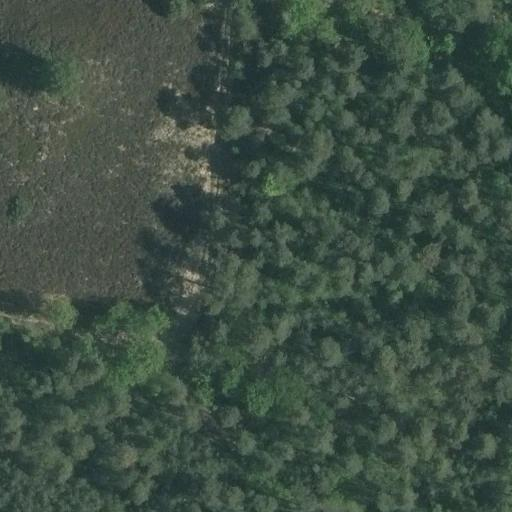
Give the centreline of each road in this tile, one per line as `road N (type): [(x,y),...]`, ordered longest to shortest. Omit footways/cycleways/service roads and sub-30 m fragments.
road 1 (track): [(0,316),(142,346),(169,345),(186,326),(195,307),(231,0)]
road 2 (track): [(304,0),(511,42)]
